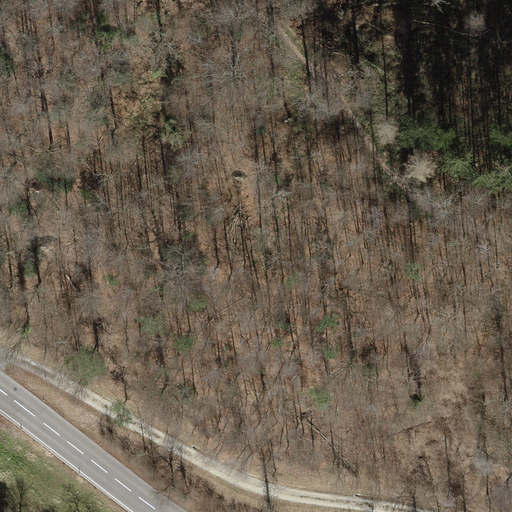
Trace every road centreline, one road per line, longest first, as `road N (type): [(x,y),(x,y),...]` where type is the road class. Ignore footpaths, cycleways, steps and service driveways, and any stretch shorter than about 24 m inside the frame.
road 1 (track): [(417,511),(236,481),(0,355)]
road 2 (tertiary): [(0,390),(159,511)]
